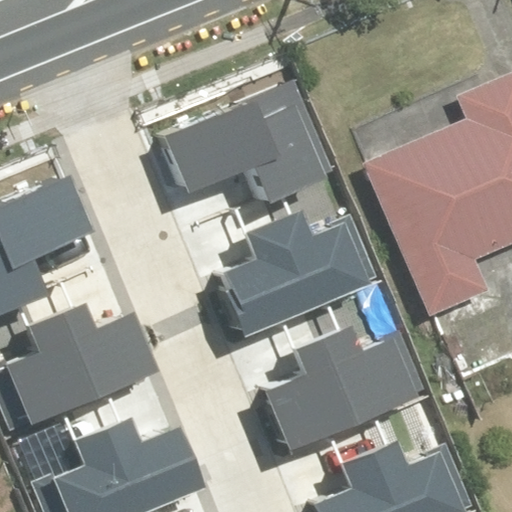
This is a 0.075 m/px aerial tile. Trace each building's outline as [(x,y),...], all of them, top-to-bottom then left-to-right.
[(511,232),(511,95),(500,67),(440,92),(452,120),(339,166),(399,311),(458,286),(447,260),(511,232)] [(312,162),(282,94),(250,108),(240,85),(151,123),(177,183),(245,153),(259,186),(312,162)] [(0,295),(32,281),(18,249),(85,219),(59,160),(0,185),(0,295)] [(241,257),(216,267),(237,319),(358,269),(335,214),(298,229),(288,206),(230,230),(241,257)] [(23,342),(0,351),(0,356),(20,404),(141,354),(118,299),(80,314),(71,291),(12,315),(23,342)] [(287,373),(262,384),(283,435),(404,386),(381,330),(344,346),(334,323),(276,347),(287,373)] [(73,462),(48,473),(64,511),(98,511),(190,474),(167,419),(130,435),(120,412),(62,436),(73,462)] [(337,490),(312,501),(316,511),(431,511),(454,503),(431,447),(394,463),(384,440),(326,464),(337,490)]
